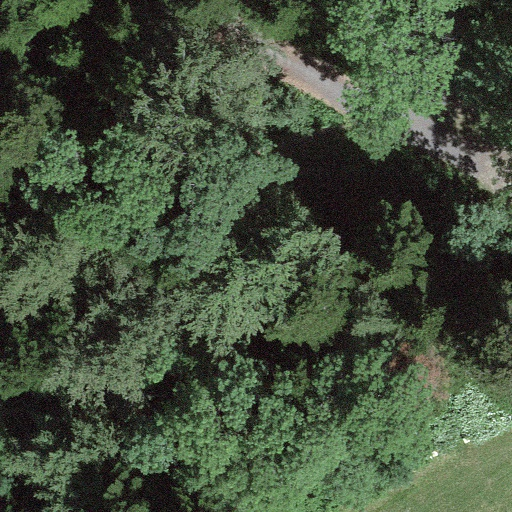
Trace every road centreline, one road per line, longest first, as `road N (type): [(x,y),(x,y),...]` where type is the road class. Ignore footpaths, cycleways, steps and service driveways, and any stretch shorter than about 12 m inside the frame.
road 1 (track): [(176,0),(355,103),(437,139),(511,147)]
road 2 (track): [(511,144),(447,0)]
